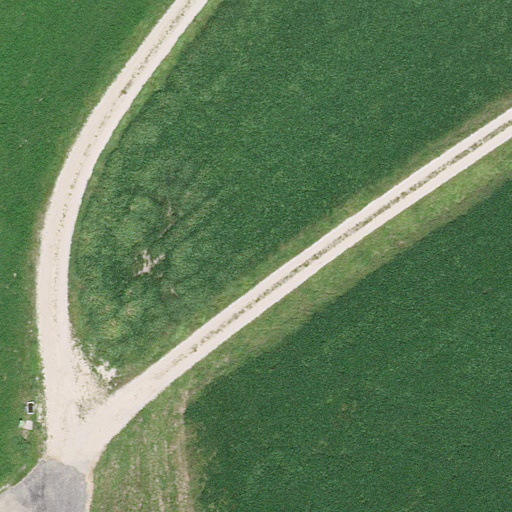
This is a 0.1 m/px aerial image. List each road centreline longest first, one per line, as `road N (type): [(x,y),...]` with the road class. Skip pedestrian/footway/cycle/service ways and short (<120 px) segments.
road 1 (track): [(62,477),(240,311),(511,124)]
road 2 (track): [(62,477),(56,280),(76,174),(193,0)]
